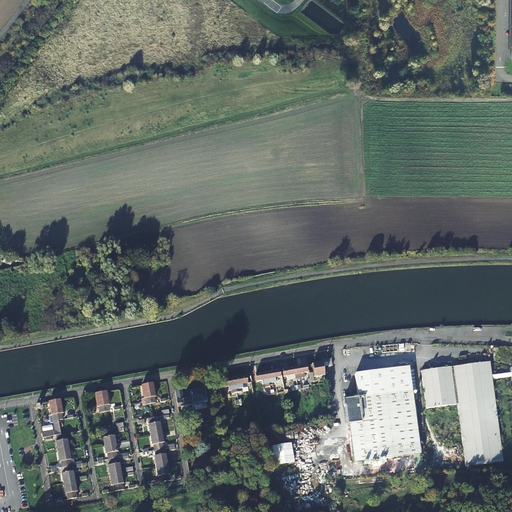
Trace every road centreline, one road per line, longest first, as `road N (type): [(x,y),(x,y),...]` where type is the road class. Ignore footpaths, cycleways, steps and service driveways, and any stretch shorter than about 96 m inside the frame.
road 1 (track): [(511,98),(389,99),(329,88),(0,175)]
road 2 (track): [(371,95),(361,107),(363,199),(228,212),(108,241)]
road 3 (residential): [(485,338),(375,339),(167,375)]
road 4 (residential): [(122,383),(143,489),(186,481)]
road 5 (residential): [(76,391),(96,495),(73,502)]
road 6 (residential): [(30,400),(49,504),(73,502)]
